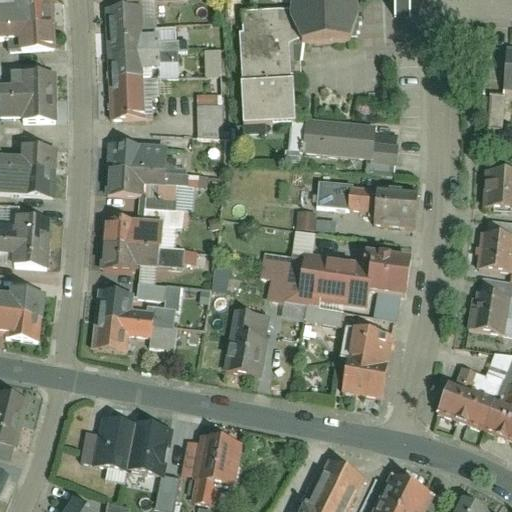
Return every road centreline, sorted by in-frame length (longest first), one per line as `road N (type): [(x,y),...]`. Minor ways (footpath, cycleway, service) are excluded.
road 1 (residential): [(441,13),(444,182),(436,293),(399,442)]
road 2 (residential): [(64,380),(87,156),(81,0)]
road 3 (residential): [(399,442),(64,380)]
road 4 (residential): [(27,511),(56,432),(64,380)]
